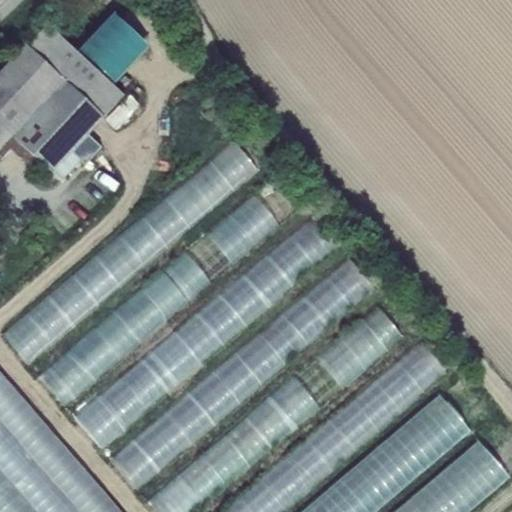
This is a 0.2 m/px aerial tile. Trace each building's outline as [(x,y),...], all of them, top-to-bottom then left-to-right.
[(112,19),(75,58),(111,91),(147,51),(112,19)] [(47,33),(29,50),(64,83),(103,119),(122,101),(111,91),(75,58),(47,33)] [(0,149),(11,140),(64,83),(29,50),(0,79),(0,149)] [(103,119),(64,83),(11,140),(48,178),(103,119)] [(226,143),(2,336),(29,368),(254,175),(226,143)] [(265,184),(35,378),(62,409),(292,215),(265,184)] [(302,227),(72,421),(98,452),(328,258),(302,227)] [(339,268),(109,462),(135,493),(365,299),(339,268)] [(376,308),(146,502),(154,511),(197,511),(402,339),(376,308)] [(419,342),(225,511),(287,511),(447,373),(419,342)] [(0,371),(0,511),(21,495),(2,473),(23,455),(43,479),(59,466),(76,486),(87,476),(0,371)] [(438,396),(301,511),(378,511),(471,432),(438,396)]
